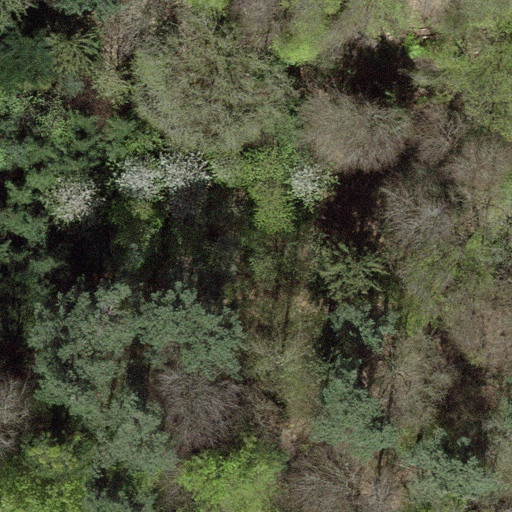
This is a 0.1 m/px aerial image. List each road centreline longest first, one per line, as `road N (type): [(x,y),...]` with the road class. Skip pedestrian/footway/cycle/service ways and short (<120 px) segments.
road 1 (track): [(193,511),(511,349)]
road 2 (track): [(286,0),(384,51),(511,92)]
